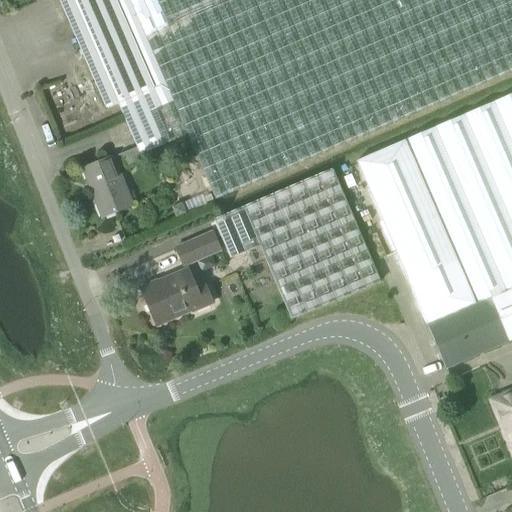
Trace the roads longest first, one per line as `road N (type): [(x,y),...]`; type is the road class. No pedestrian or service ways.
road 1 (unclassified): [(461,511),(401,368),(386,345),(361,331),(314,335),(127,405)]
road 2 (unclassified): [(127,405),(0,77)]
